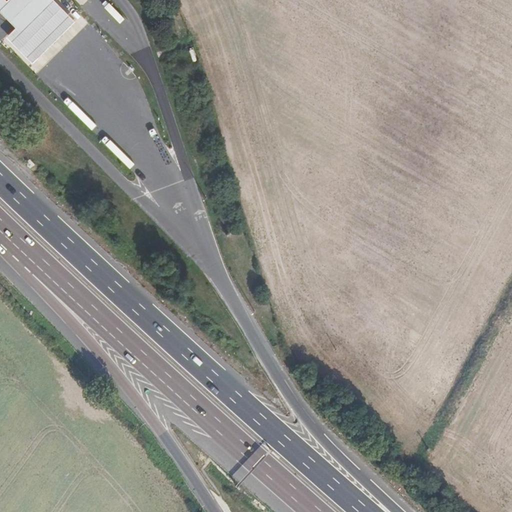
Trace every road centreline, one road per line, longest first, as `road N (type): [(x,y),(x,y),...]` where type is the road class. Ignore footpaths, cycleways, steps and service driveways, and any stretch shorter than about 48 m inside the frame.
road 1 (motorway): [(366,511),(244,409),(0,176)]
road 2 (motorway): [(30,254),(317,511)]
road 3 (motorway): [(30,254),(30,278),(158,428),(215,511)]
road 4 (motorway): [(398,511),(310,425),(208,255)]
